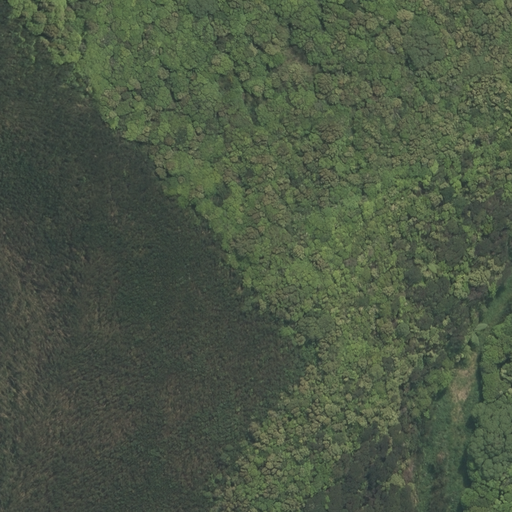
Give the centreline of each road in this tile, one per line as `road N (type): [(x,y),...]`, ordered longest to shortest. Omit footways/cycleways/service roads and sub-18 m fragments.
road 1 (track): [(511,250),(454,352),(455,511)]
road 2 (track): [(454,352),(426,511)]
